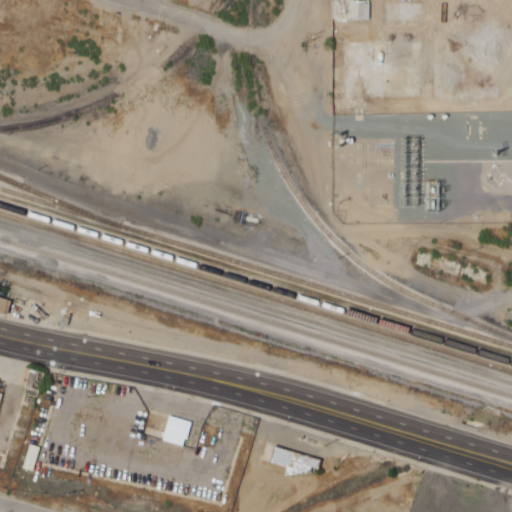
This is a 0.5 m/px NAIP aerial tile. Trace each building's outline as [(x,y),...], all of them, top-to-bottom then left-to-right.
[(348,0),(348,17),(333,17),(333,0),(348,0)] [(350,0),(363,0),(363,3),(367,3),(367,19),(350,19),(350,0)] [(457,13),(470,13),(471,36),(457,37),(457,13)] [(423,36),(444,36),(444,96),(424,96),(423,36)] [(486,37),(495,37),(495,63),(486,63),(486,37)] [(343,69),(343,40),(421,40),(421,69),(343,69)] [(438,40),(439,64),(449,64),(449,61),(457,61),(456,40),(438,40)] [(421,69),(421,98),(343,98),(343,69),(421,69)] [(0,298),(8,301),(4,314),(0,312),(0,298)] [(27,369),(35,372),(36,370),(43,373),(37,396),(22,392),(24,385),(22,385),(27,369)] [(167,414),(190,421),(184,439),(182,438),(180,445),(160,438),(167,414)] [(28,443),(39,446),(32,470),(22,467),(28,443)] [(280,446),(317,458),(314,468),(309,466),(308,472),(281,475),(283,465),(266,460),(271,445),(279,448),(280,446)]
